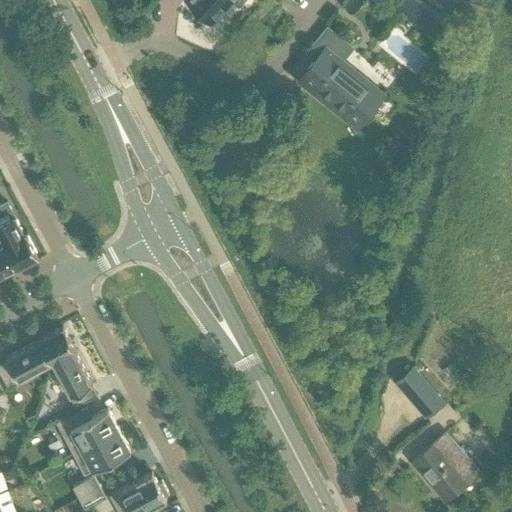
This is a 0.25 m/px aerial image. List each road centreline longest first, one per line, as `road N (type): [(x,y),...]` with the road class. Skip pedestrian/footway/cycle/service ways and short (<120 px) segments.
road 1 (tertiary): [(324,511),(167,226)]
road 2 (residential): [(77,275),(204,511)]
road 3 (tertiary): [(167,226),(50,0)]
road 4 (residential): [(77,275),(0,119)]
